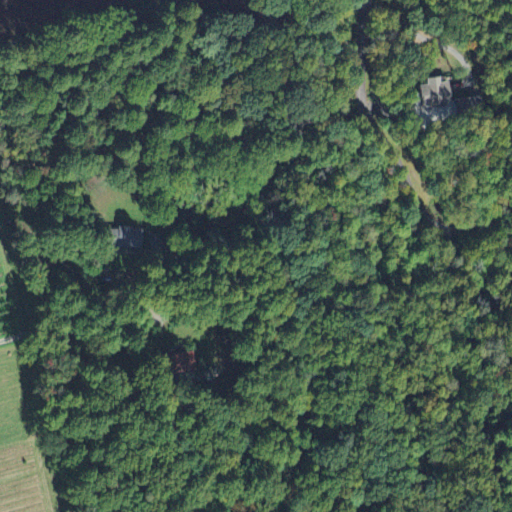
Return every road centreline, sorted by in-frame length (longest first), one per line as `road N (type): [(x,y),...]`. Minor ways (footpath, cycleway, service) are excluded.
road 1 (residential): [(367,0),(367,114),(422,208),(455,229),(511,208)]
road 2 (residential): [(0,343),(105,299),(184,254)]
